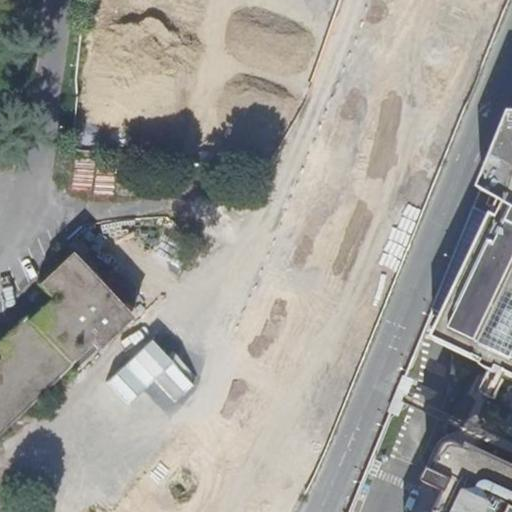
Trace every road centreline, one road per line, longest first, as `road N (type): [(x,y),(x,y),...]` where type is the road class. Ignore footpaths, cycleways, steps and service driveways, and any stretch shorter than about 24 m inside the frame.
road 1 (unclassified): [(181,511),(263,387),(416,0)]
road 2 (residential): [(511,40),(319,511)]
